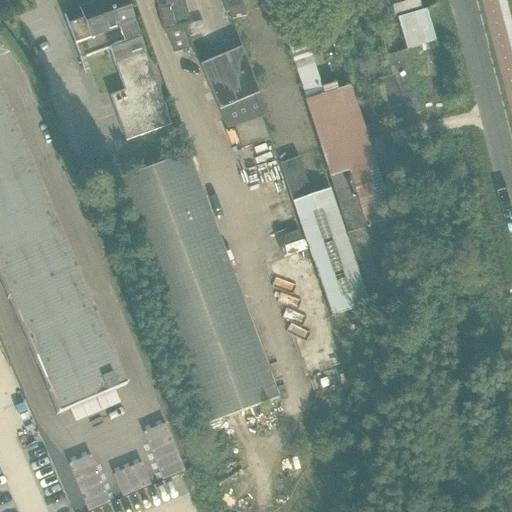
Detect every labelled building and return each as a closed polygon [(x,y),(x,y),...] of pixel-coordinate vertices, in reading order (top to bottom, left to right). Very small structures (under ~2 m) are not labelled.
[(170,125),(124,0),(90,0),(92,4),(63,15),(79,59),(107,49),(122,91),(110,95),(126,141),(170,125)] [(175,29),(174,23),(168,0),(154,0),(163,32),(173,54),(188,51),(182,27),(175,29)] [(168,0),(174,23),(175,29),(182,27),(189,25),(182,0),(168,0)] [(231,0),(222,2),(225,15),(228,14),(230,21),(246,17),(241,0),(231,0)] [(375,0),(382,20),(393,17),(387,0),(375,0)] [(387,0),(393,17),(419,9),(416,0),(387,0)] [(335,83),(320,88),(295,7),(276,14),(370,310),(400,300),(380,236),(397,230),(381,184),(350,87),(337,90),(335,83)] [(323,8),(309,13),(316,34),(330,30),(323,8)] [(239,46),(198,63),(218,112),(225,130),(232,128),(260,118),(265,116),(239,46)] [(405,118),(421,113),(403,52),(386,57),(404,115),(405,118)] [(405,118),(404,115),(386,57),(385,57),(387,65),(376,68),(380,80),(377,81),(389,122),(405,118)] [(0,95),(0,281),(57,414),(124,386),(0,95)] [(268,141),(260,118),(232,128),(240,150),(268,141)] [(200,428),(277,400),(187,155),(110,183),(200,428)] [(331,190),(311,196),(298,159),(280,165),(331,316),(368,304),(331,190)]
